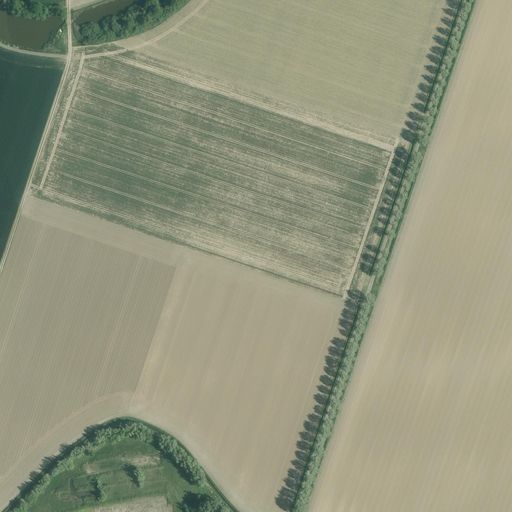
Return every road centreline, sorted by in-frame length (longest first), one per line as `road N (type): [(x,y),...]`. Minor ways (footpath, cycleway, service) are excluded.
road 1 (unclassified): [(295,511),(466,0)]
road 2 (track): [(0,271),(67,57),(67,0)]
